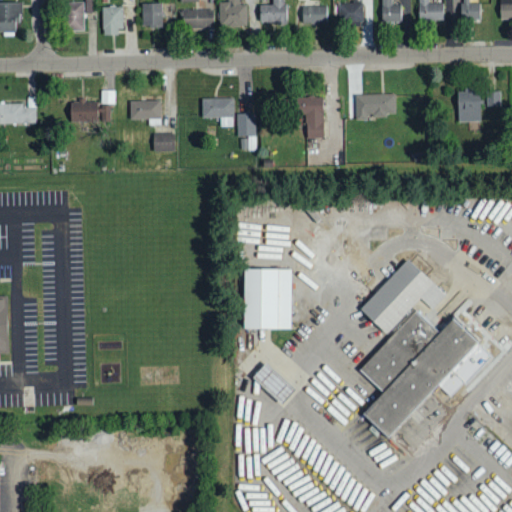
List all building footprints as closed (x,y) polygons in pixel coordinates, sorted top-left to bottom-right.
[(91,12),(92,0),(84,0),(84,12),(91,12)] [(218,1),(219,27),(246,26),(246,3),(239,4),(238,0),(222,0),(222,1),(218,1)] [(286,23),(285,0),(269,0),(269,4),(258,4),(259,23),(286,23)] [(395,0),(381,0),(381,23),(401,22),(401,4),(395,4),(395,0)] [(431,0),(417,0),(418,20),(443,20),(443,2),(431,2),(431,0)] [(480,19),(480,3),(469,3),(468,0),(460,0),(462,20),(480,19)] [(511,0),(499,0),(500,19),(511,18),(511,0)] [(84,29),(83,1),(66,2),(67,30),(84,29)] [(21,2),(0,2),(0,32),(16,32),(16,22),(21,22),(21,2)] [(363,21),(363,2),(338,3),(338,22),(363,21)] [(141,3),(142,26),(162,26),(162,3),(141,3)] [(326,5),(301,6),(302,24),(327,23),(326,5)] [(122,6),(102,6),(102,33),(123,32),(122,6)] [(213,9),(181,10),(181,27),(213,26),(213,9)] [(112,121),(112,90),(100,90),(100,102),(69,102),(69,121),(112,121)] [(457,122),(480,121),(479,90),(456,90),(457,122)] [(486,91),(486,106),(500,106),(500,91),(486,91)] [(355,119),(367,119),(367,115),(395,115),(395,94),(355,93),(355,119)] [(0,103),(0,123),(35,123),(35,96),(25,96),(25,103),(0,103)] [(323,96),(294,97),(294,121),(306,121),(306,137),(324,137),(323,96)] [(201,118),(219,117),(220,127),(233,126),(233,98),(201,98),(201,118)] [(160,100),(129,100),(130,119),(148,119),(148,126),(160,125),(160,100)] [(153,151),(174,150),(174,132),(153,133),(153,151)] [(407,257),(361,306),(392,335),(360,369),(382,390),(360,414),(386,438),(478,340),(451,316),(438,331),(424,317),(446,293),(407,257)] [(243,268),(242,327),(292,328),(292,268),(243,268)] [(0,295),(7,295),(8,353),(0,353),(0,295)] [(251,378),(265,363),(293,390),(279,405),(251,378)]
